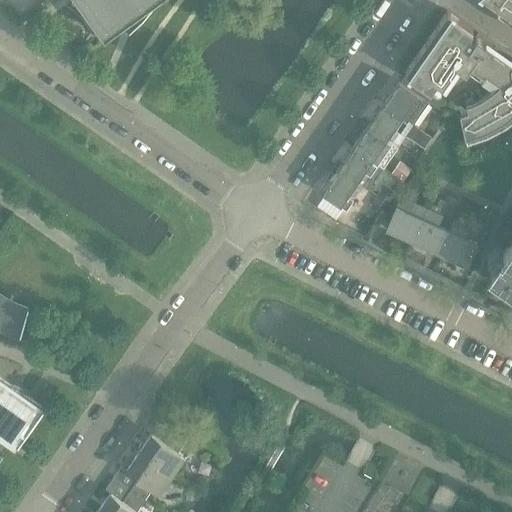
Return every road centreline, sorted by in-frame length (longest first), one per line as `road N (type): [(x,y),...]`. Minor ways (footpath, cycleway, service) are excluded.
road 1 (unclassified): [(467,478),(177,322)]
road 2 (unclassified): [(255,213),(0,38)]
road 3 (residential): [(255,213),(511,347)]
road 4 (unclassified): [(255,213),(406,0)]
road 5 (residential): [(44,511),(177,322)]
road 6 (unclassified): [(177,322),(255,213)]
